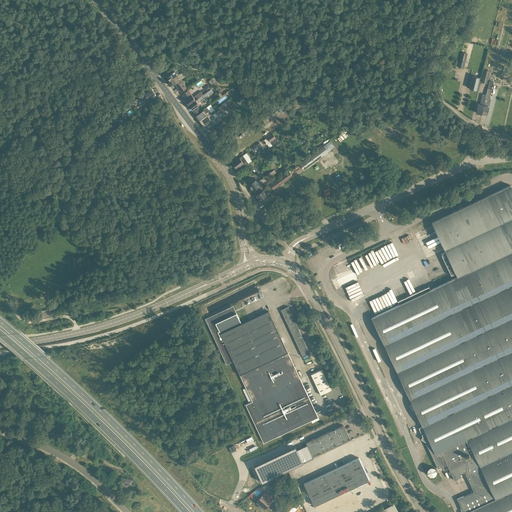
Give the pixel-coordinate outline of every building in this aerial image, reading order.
[(462,68),(466,53),(462,52),(458,67),(462,68)] [(175,71),(171,74),(167,76),(168,77),(167,78),(168,79),(169,79),(173,85),(175,84),(181,92),(187,88),(176,73),(175,71)] [(209,80),(213,86),(219,82),(216,76),(209,80)] [(477,90),(480,78),(472,76),(469,88),(477,90)] [(489,99),(493,82),(489,81),(486,95),(485,100),(481,114),(487,115),(491,99),(489,99)] [(234,93),(235,95),(241,90),(238,85),(237,84),(233,87),(230,89),(231,90),(234,93)] [(151,88),(147,91),(134,101),(136,104),(146,97),(148,99),(155,94),(151,88)] [(203,94),(189,105),(196,115),(201,111),(197,106),(202,103),(200,101),(205,97),(206,98),(213,92),(211,89),(203,94)] [(189,105),(203,94),(201,92),(201,91),(193,97),(192,95),(188,90),(182,94),(186,100),(185,101),(189,105)] [(481,114),(485,100),(486,95),(483,95),(480,105),(478,104),(476,113),(481,114)] [(211,113),(211,112),(207,107),(203,109),(204,110),(197,116),(200,121),(211,113)] [(211,113),(200,121),(204,126),(214,118),(214,117),(212,115),(215,113),(215,112),(214,110),(211,112),(211,113)] [(269,141),(274,138),(272,134),(264,140),(269,147),(272,145),(269,141)] [(304,171),(328,152),(323,145),(299,164),(304,171)] [(249,164),(243,156),(232,163),(236,169),(242,164),(244,167),(249,164)] [(256,195),(263,191),(259,186),(276,173),(274,170),(257,182),(255,179),(248,185),(256,195)] [(288,171),(264,190),(268,196),(275,191),(273,190),(292,176),(288,171)] [(511,511),(511,189),(510,186),(432,223),(445,252),(441,254),(451,276),(456,274),(458,277),(431,290),(429,286),(397,301),(399,305),(371,318),(422,426),(418,428),(423,437),(421,439),(425,442),(437,469),(442,467),(447,464),(454,480),(461,477),(460,474),(464,472),(473,491),(457,499),(462,511),(511,511)] [(263,191),(256,195),(260,201),(267,196),(263,191)] [(336,289),(360,279),(356,271),(332,280),(336,289)] [(288,307),(281,310),(302,356),(309,353),(288,307)] [(207,323),(209,328),(226,364),(233,361),(252,402),(246,405),(264,443),(318,418),(268,311),(238,325),(235,319),(236,318),(232,309),(211,319),(212,321),(207,323)] [(331,390),(322,369),(311,375),(320,395),(331,390)] [(350,440),(344,427),(299,448),(306,463),(322,456),(321,454),(337,446),(338,448),(346,444),(345,443),(350,440)] [(264,484),(306,463),(299,448),(257,468),(264,484)] [(359,458),(354,460),(304,483),(314,506),(369,480),(359,458)] [(435,466),(427,468),(430,476),(438,473),(435,466)] [(123,478),(122,483),(121,489),(129,491),(131,485),(132,480),(123,478)] [(270,483),(273,487),(280,483),(278,479),(270,483)] [(265,491),(259,498),(256,502),(265,509),(274,498),(265,491)] [(292,498),(287,504),(283,508),(288,511),(291,508),(296,502),(292,498)] [(377,511),(398,511),(394,503),(377,511)]
